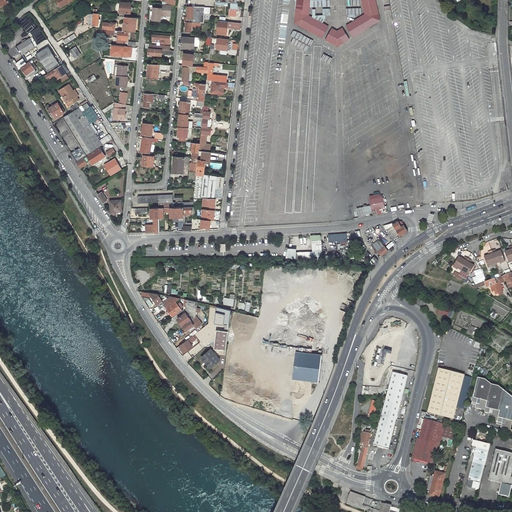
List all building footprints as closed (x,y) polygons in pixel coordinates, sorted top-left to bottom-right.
[(287,43),(290,0),(283,0),(279,42),(287,43)] [(310,0),(297,0),(295,23),(322,38),(329,27),(309,16),(310,0)] [(362,0),(366,14),(347,26),(353,37),(380,21),(375,0),(362,0)] [(120,16),(131,17),(131,10),(132,10),(133,8),(131,8),(131,3),(131,2),(122,1),(122,3),(121,3),(120,13),(120,16)] [(161,15),(171,15),(171,5),(162,4),(162,8),(154,7),(153,19),(161,20),(161,15)] [(203,23),(205,23),(205,7),(188,6),(187,21),(203,23)] [(362,15),(361,7),(348,8),(348,16),(362,15)] [(98,26),(99,15),(90,14),(89,25),(98,26)] [(137,18),(131,17),(120,16),(119,19),(123,20),(124,18),(125,18),(124,31),(129,32),(135,32),(137,18)] [(187,21),(186,21),(185,31),(191,32),(192,27),(203,28),(203,23),(187,21)] [(239,29),(240,23),(218,21),(217,34),(226,35),(226,27),(231,28),(232,29),(239,29)] [(353,37),(347,26),(343,28),(350,39),(353,37)] [(332,29),(329,27),(322,38),(326,40),(332,29)] [(338,47),(350,39),(343,28),(337,32),(332,29),(326,40),(338,47)] [(290,36),(294,38),(291,43),(307,52),(313,40),(294,29),(290,36)] [(129,32),(124,31),(118,31),(117,40),(127,41),(127,40),(128,40),(129,32)] [(74,34),(63,41),(65,44),(76,38),(74,34)] [(160,43),(166,44),(166,42),(170,42),(170,36),(161,35),(161,36),(155,36),(154,41),(160,42),(160,43)] [(187,48),(190,48),(191,37),(187,36),(187,37),(182,37),(181,46),(187,46),(187,48)] [(227,50),(229,39),(218,38),(216,49),(227,50)] [(22,56),(34,47),(29,39),(16,47),(22,56)] [(36,55),(48,74),(60,66),(49,47),(36,55)] [(70,51),(75,58),(81,54),(75,47),(70,51)] [(107,51),(106,59),(115,60),(115,51),(109,51),(107,51)] [(188,65),(193,66),(194,54),(184,53),(184,58),(182,58),(182,62),(183,62),(183,65),(188,65)] [(324,53),(321,59),(330,64),(333,58),(324,53)] [(36,73),(30,63),(27,65),(26,64),(25,65),(22,60),(15,65),(18,70),(21,68),(28,79),(36,73)] [(212,76),(213,65),(219,65),(219,63),(213,62),(213,63),(209,62),(208,67),(208,69),(209,70),(208,79),(210,79),(210,76),(212,76)] [(160,70),(170,71),(171,65),(149,63),(148,78),(159,79),(160,70)] [(47,79),(48,80),(58,74),(64,70),(66,68),(64,64),(60,66),(48,74),(44,76),(46,79),(47,79)] [(127,87),(128,77),(127,77),(127,74),(128,66),(118,65),(116,86),(127,87)] [(188,67),(183,67),(183,68),(182,81),(188,81),(188,72),(197,73),(197,71),(208,72),(208,69),(208,67),(193,66),(188,65),(188,67)] [(228,82),(218,81),(212,81),(211,93),(222,93),(223,87),(228,87),(228,82)] [(199,97),(199,101),(204,101),(205,94),(206,84),(196,83),(196,85),(200,86),(200,94),(198,94),(197,97),(199,97)] [(77,97),(73,91),(69,84),(59,90),(70,106),(79,100),(77,97)] [(152,100),(152,95),(145,94),(144,106),(149,107),(149,102),(150,100),(152,100)] [(185,112),(186,107),(188,107),(189,102),(186,102),(186,101),(180,101),(179,111),(185,112)] [(124,120),(125,109),(126,105),(119,103),(116,102),(115,108),(114,117),(119,118),(119,119),(124,120)] [(58,103),(50,108),(56,118),(64,113),(58,103)] [(87,103),(82,107),(85,111),(90,108),(87,103)] [(96,148),(76,116),(83,112),(80,107),(64,118),(86,155),(96,148)] [(83,112),(76,116),(96,148),(103,144),(83,112)] [(187,121),(188,115),(179,114),(178,127),(188,127),(189,121),(187,121)] [(203,118),(202,121),(200,142),(200,144),(205,144),(207,134),(208,134),(208,128),(207,128),(208,119),(203,118)] [(152,135),(153,124),(144,123),(143,127),(142,127),(141,130),(143,131),(142,134),(152,135)] [(145,137),(144,142),(144,146),(143,148),(141,148),(140,152),(150,153),(152,141),(157,141),(158,139),(145,137)] [(106,151),(111,148),(108,143),(103,146),(106,151)] [(199,151),(199,150),(200,144),(193,143),(193,145),(191,145),(191,148),(192,148),(192,151),(199,151)] [(105,157),(100,148),(78,161),(81,167),(84,164),(85,166),(87,164),(86,163),(89,161),(92,165),(105,157)] [(203,174),(204,164),(205,160),(226,162),(227,153),(199,150),(199,151),(199,155),(198,158),(194,197),(203,198),(215,198),(222,199),(224,176),(203,174)] [(112,160),(114,166),(125,161),(122,155),(112,160)] [(154,166),(154,156),(153,156),(144,155),(143,165),(154,166)] [(183,174),(185,157),(174,156),(173,173),(183,174)] [(98,195),(103,203),(107,200),(102,192),(98,195)] [(383,208),(381,196),(379,196),(379,195),(368,197),(370,205),(369,205),(370,206),(370,207),(356,210),(357,217),(371,214),(372,216),(376,214),(375,209),(383,208)] [(215,198),(203,198),(203,205),(207,206),(206,209),(214,210),(215,198)] [(121,211),(120,202),(112,203),(112,201),(110,201),(111,214),(117,214),(117,212),(121,211)] [(171,223),(173,223),(172,217),(179,217),(179,222),(183,222),(183,212),(183,207),(194,207),(193,207),(194,202),(168,202),(168,203),(159,203),(159,207),(159,217),(164,217),(163,212),(169,211),(169,207),(170,207),(171,223)] [(160,231),(160,221),(159,217),(159,207),(151,208),(151,221),(152,221),(152,222),(154,221),(155,232),(160,231)] [(214,210),(206,209),(202,209),(202,216),(206,216),(205,220),(211,220),(213,220),(214,210)] [(205,220),(201,219),(200,228),(210,229),(211,220),(205,220)] [(397,222),(386,229),(393,240),(400,235),(400,236),(408,231),(402,221),(397,222)] [(366,230),(372,242),(375,240),(373,235),(376,233),(373,226),(366,230)] [(308,252),(309,256),(322,255),(321,234),(311,235),(312,252),(308,252)] [(371,246),(377,253),(378,251),(381,255),(388,250),(379,239),(371,246)] [(287,247),(287,258),(296,258),(297,248),(287,247)] [(500,263),(505,262),(501,251),(496,252),(495,249),(492,250),(496,263),(500,262),(500,263)] [(493,264),(496,263),(492,250),(488,252),(489,255),(484,257),(488,267),(493,266),(493,264)] [(458,267),(461,269),(468,258),(465,256),(463,259),(458,256),(452,266),(457,268),(458,267)] [(469,275),(474,265),(470,263),(471,260),(468,258),(461,269),(465,271),(464,272),(468,275),(469,275)] [(459,274),(465,278),(468,275),(464,272),(465,271),(461,269),(459,274)] [(501,276),(485,282),(486,285),(487,287),(490,285),(493,292),(495,291),(496,294),(498,293),(502,291),(499,283),(505,281),(501,276)] [(233,306),(234,299),(224,298),(224,304),(233,306)] [(170,302),(169,300),(163,304),(166,307),(169,311),(167,312),(169,315),(171,313),(173,316),(182,310),(181,308),(183,307),(180,302),(178,304),(176,301),(175,302),(172,304),(170,302)] [(178,319),(183,326),(196,317),(197,302),(187,300),(187,306),(186,312),(178,319)] [(447,316),(449,310),(440,306),(438,313),(447,316)] [(229,326),(232,310),(218,307),(214,323),(229,326)] [(194,325),(196,328),(202,324),(196,316),(196,317),(183,326),(186,330),(188,330),(192,327),(194,325)] [(217,330),(215,348),(215,352),(214,353),(217,356),(217,355),(225,356),(228,331),(217,330)] [(189,341),(188,339),(177,348),(178,350),(181,348),(184,352),(192,346),(189,341)] [(211,349),(202,357),(206,362),(207,361),(212,367),(220,360),(217,356),(214,353),(211,349)] [(319,382),(323,354),(322,354),(319,354),(315,353),(315,357),(309,356),(309,353),(296,351),(293,379),(319,382)] [(453,419),(464,375),(439,368),(428,412),(435,414),(437,415),(453,419)] [(405,387),(408,376),(393,372),(374,445),(389,449),(398,412),(405,387)] [(511,430),(511,395),(499,386),(492,384),(485,379),(478,377),(472,402),(477,403),(476,408),(485,410),(485,412),(489,413),(488,418),(498,420),(497,422),(502,423),(501,428),(511,430)] [(373,420),(379,402),(372,400),(367,419),(373,420)] [(418,438),(412,458),(434,464),(440,442),(445,425),(435,422),(433,422),(426,420),(420,439),(418,438)] [(371,434),(372,427),(363,425),(360,437),(361,439),(363,439),(362,444),(366,445),(369,446),(371,434)] [(445,425),(440,442),(444,443),(445,438),(444,438),(444,437),(453,439),(455,432),(456,428),(445,425)] [(467,486),(479,489),(485,465),(490,445),(479,442),(478,447),(479,447),(475,462),(473,462),(467,486)] [(362,471),(368,448),(365,447),(363,447),(362,453),(360,458),(360,461),(358,466),(357,465),(355,467),(357,469),(362,471)] [(511,453),(496,449),(488,480),(501,483),(499,495),(509,497),(511,486),(511,485),(511,453)] [(439,497),(445,474),(436,471),(434,476),(431,490),(430,495),(439,497)] [(362,505),(365,497),(351,492),(347,500),(362,505)] [(379,511),(389,511),(391,506),(392,505),(382,503),(379,511)]
